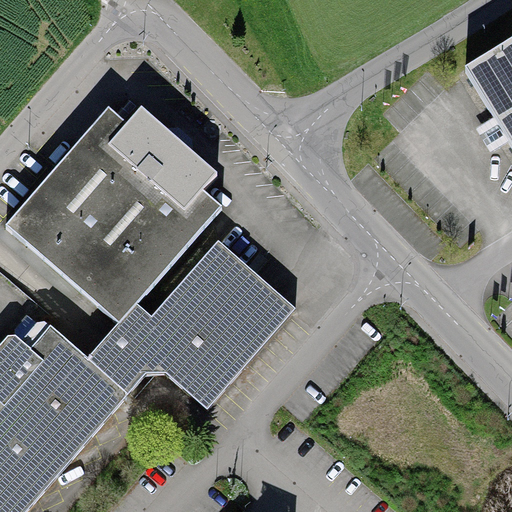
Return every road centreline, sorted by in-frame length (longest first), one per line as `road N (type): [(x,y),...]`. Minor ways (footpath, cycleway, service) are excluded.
road 1 (unclassified): [(511,376),(289,144)]
road 2 (unclassified): [(490,0),(334,101),(289,144)]
road 3 (unclassified): [(139,0),(0,159)]
road 4 (unclassified): [(289,144),(140,0)]
